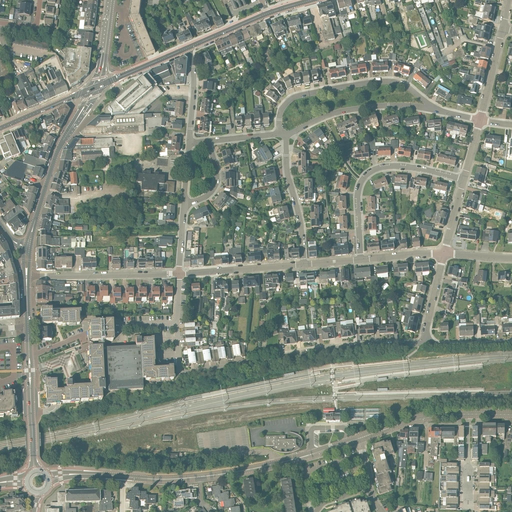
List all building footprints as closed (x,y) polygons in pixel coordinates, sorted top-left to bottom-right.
[(147,56),(151,55),(155,53),(140,16),(141,0),(132,0),(130,18),(147,56)] [(222,0),(225,6),(230,3),(233,10),(236,9),(236,10),(237,9),(240,8),(241,7),(244,6),(245,5),(247,4),(245,0),(222,0)] [(347,15),(347,14),(343,0),(342,0),(337,2),(339,11),(339,12),(336,13),(338,18),(341,17),(347,15)] [(343,0),(347,14),(353,12),(349,0),(343,0)] [(361,4),(365,3),(364,0),(356,0),(359,10),(362,9),(361,4)] [(31,5),(25,4),(25,1),(18,1),(18,4),(20,4),(19,10),(30,11),(31,5)] [(45,15),(53,16),(58,16),(59,10),(54,9),(55,4),(46,3),(46,8),(45,8),(46,14),(45,14),(45,15)] [(203,5),(204,8),(207,13),(212,11),(208,3),(203,5)] [(336,16),(332,3),(317,7),(320,19),(321,19),(325,31),(322,32),(325,42),(335,39),(334,35),(341,33),(340,26),(335,28),(333,18),(333,17),(336,16)] [(484,6),(482,13),(485,13),(494,15),(495,9),(484,6)] [(77,20),(84,21),(94,23),(94,20),(95,20),(96,16),(95,16),(95,15),(84,13),(83,17),(78,17),(77,20)] [(492,22),(494,15),(485,13),(483,20),(492,22)] [(217,19),(214,14),(211,15),(217,28),(224,25),(220,17),(217,19)] [(44,25),(44,26),(57,28),(57,21),(53,21),(53,16),(45,15),(44,20),(44,19),(44,25)] [(207,19),(206,16),(202,17),(199,19),(200,22),(204,31),(205,30),(206,31),(207,30),(207,29),(210,28),(208,23),(210,23),(208,19),(207,19)] [(293,19),(296,32),(297,32),(300,31),(300,30),(302,30),(299,18),(299,17),(298,17),(297,17),(296,17),(295,18),(293,19)] [(310,17),(302,19),(304,25),(311,24),(310,17)] [(176,20),(186,41),(196,37),(191,26),(187,28),(188,31),(184,33),(184,31),(185,31),(183,27),(185,26),(184,23),(182,24),(180,19),(176,20)] [(291,33),(296,32),(293,19),(290,19),(289,19),(288,19),(288,20),(287,20),(289,29),(291,33)] [(180,44),(186,41),(176,20),(182,33),(179,35),(176,27),(175,27),(174,25),(171,26),(175,33),(180,44)] [(204,31),(200,22),(197,24),(195,20),(193,21),(192,22),(193,25),(193,26),(195,30),(196,29),(198,33),(201,32),(202,32),(204,32),(204,31)] [(94,23),(84,21),(83,28),(83,30),(79,30),(78,30),(93,32),(94,26),(95,23),(94,23)] [(277,24),(283,36),(288,34),(287,30),(287,31),(283,22),(282,22),(281,22),(280,23),(279,23),(277,24)] [(261,32),(262,32),(263,33),(265,32),(266,33),(268,32),(270,36),(272,34),(269,27),(267,28),(265,23),(258,26),(261,32)] [(277,39),(283,36),(277,24),(274,25),(273,26),(272,26),(271,27),(277,39)] [(175,33),(171,26),(171,25),(168,26),(169,30),(161,33),(162,36),(161,37),(161,38),(162,38),(164,45),(165,45),(167,44),(167,46),(170,44),(170,43),(175,41),(172,34),(175,33)] [(491,28),(481,26),(477,25),(477,28),(478,28),(477,32),(480,32),(480,33),(489,35),(491,28)] [(264,38),(261,32),(258,26),(252,29),(256,38),(257,38),(258,41),(264,38)] [(456,27),(450,29),(448,30),(450,39),(459,36),(456,27)] [(253,40),(256,38),(252,29),(246,31),(251,42),(250,40),(253,39),(253,40)] [(92,34),(93,32),(78,30),(78,35),(81,36),(81,40),(92,42),(93,34),(92,34)] [(245,44),(251,42),(246,31),(240,34),(245,43),(245,44)] [(480,32),(477,32),(475,31),(475,34),(479,35),(478,39),(487,42),(489,35),(480,33),(480,32)] [(245,43),(240,34),(234,36),(238,46),(240,50),(246,47),(245,43)] [(232,48),(238,46),(234,36),(228,39),(232,48)] [(440,50),(445,48),(440,36),(435,38),(440,50)] [(226,51),(232,48),(228,39),(222,42),(226,51)] [(91,48),(92,42),(81,40),(80,44),(77,44),(76,46),(83,47),(91,48)] [(227,55),(226,51),(222,42),(215,44),(220,57),(227,55)] [(88,71),(90,51),(66,48),(63,67),(69,79),(66,80),(69,88),(78,84),(88,75),(88,72),(88,71)] [(473,57),(478,58),(488,60),(490,49),(486,48),(486,50),(481,48),(480,52),(478,52),(478,53),(474,53),(473,57)] [(456,52),(458,58),(465,55),(463,49),(456,52)] [(207,54),(207,53),(206,53),(204,54),(203,55),(204,55),(200,57),(206,70),(209,69),(208,67),(212,65),(211,63),(212,63),(208,54),(207,54)] [(186,60),(184,58),(172,63),(169,64),(175,78),(175,81),(179,81),(180,81),(180,85),(184,84),(185,71),(186,60)] [(486,70),(488,60),(478,58),(478,61),(479,61),(479,65),(471,63),(470,67),(474,68),(486,70)] [(347,68),(347,66),(346,59),(342,59),(343,62),(341,63),(341,66),(336,67),(336,70),(338,78),(345,77),(344,69),(347,68)] [(415,67),(420,69),(423,61),(418,59),(415,67)] [(379,60),(380,71),(384,70),(384,72),(388,71),(387,63),(386,60),(383,60),(383,63),(380,63),(380,60),(379,60)] [(401,73),(403,66),(400,65),(401,62),(398,61),(397,64),(396,64),(394,72),(398,73),(398,72),(401,73)] [(357,63),(358,73),(363,73),(363,74),(367,73),(366,65),(364,65),(364,62),(357,63)] [(336,70),(336,67),(336,63),(329,64),(330,71),(329,71),(330,79),(338,78),(336,70)] [(356,74),(358,73),(357,63),(354,63),(350,64),(351,67),(350,67),(352,75),(356,75),(356,74)] [(45,65),(42,67),(50,85),(56,97),(68,92),(55,64),(53,65),(52,64),(50,65),(52,69),(48,71),(45,65)] [(403,66),(401,73),(405,74),(404,75),(408,76),(411,68),(410,68),(411,65),(408,64),(407,67),(403,66)] [(148,74),(151,78),(152,77),(156,86),(162,86),(160,81),(170,76),(166,66),(150,72),(151,73),(149,74),(148,73),(148,74)] [(311,73),(312,79),(313,83),(314,84),(318,83),(318,82),(317,78),(318,77),(321,77),(322,78),(319,68),(314,69),(314,72),(311,73)] [(484,79),(486,70),(474,68),(472,74),(475,74),(475,77),(484,79)] [(420,83),(426,75),(421,70),(419,73),(414,79),(416,82),(417,81),(420,83)] [(294,83),(295,87),(296,86),(296,87),(300,87),(300,86),(301,85),(300,82),(300,81),(303,81),(302,75),(302,74),(302,72),(297,73),(296,75),(293,76),(294,83)] [(24,73),(14,78),(16,83),(14,84),(15,85),(17,84),(20,91),(28,109),(38,105),(29,85),(25,76),(24,73)] [(309,80),(312,79),(311,73),(302,74),(302,75),(303,81),(304,85),(305,85),(305,86),(309,85),(309,84),(309,80)] [(156,87),(151,78),(148,74),(141,81),(141,80),(140,81),(142,82),(137,86),(136,85),(135,85),(135,86),(125,95),(125,94),(124,95),(123,97),(123,96),(122,97),(120,99),(119,99),(119,100),(111,107),(111,117),(139,115),(163,94),(156,87)] [(285,86),(287,90),(288,90),(288,91),(292,89),(291,88),(292,88),(290,84),(291,83),(294,83),(293,76),(293,74),(287,77),(288,78),(283,80),(282,80),(285,86)] [(475,77),(468,75),(464,74),(463,80),(462,80),(462,81),(461,82),(462,82),(462,83),(462,84),(463,84),(464,84),(465,84),(473,86),(472,89),(471,89),(470,93),(476,94),(478,85),(482,85),(484,79),(475,77)] [(426,75),(420,83),(423,85),(422,86),(425,89),(431,82),(430,82),(432,79),(429,77),(427,80),(425,77),(427,75),(426,75)] [(282,80),(283,80),(282,78),(276,83),(277,84),(273,87),(273,88),(277,92),(280,96),(281,95),(281,96),(284,93),(283,92),(284,92),(282,89),(282,88),(285,86),(282,80)] [(46,101),(51,99),(48,94),(49,94),(47,91),(45,87),(44,83),(42,81),(40,82),(43,89),(44,88),(45,91),(43,92),(40,85),(39,86),(41,90),(46,101)] [(29,85),(38,105),(44,102),(38,91),(37,87),(34,88),(31,83),(29,85)] [(217,84),(204,83),(203,91),(217,92),(217,84)] [(50,85),(46,87),(45,87),(47,91),(49,94),(48,94),(51,99),(56,97),(50,85)] [(44,102),(46,101),(41,90),(39,86),(37,87),(38,91),(44,102)] [(273,88),(273,87),(272,86),(268,91),(269,92),(266,97),(271,101),(275,103),(275,102),(276,103),(278,99),(277,99),(278,98),(274,96),(274,95),(277,92),(273,88)] [(445,100),(449,94),(438,87),(434,93),(445,100)] [(13,98),(9,100),(16,115),(28,109),(20,91),(15,93),(17,96),(13,98)] [(471,105),(472,99),(464,98),(464,96),(459,95),(457,104),(461,106),(462,103),(471,105)] [(503,109),(504,97),(504,100),(497,99),(496,108),(503,109)] [(504,97),(503,109),(510,110),(511,101),(511,97),(504,97)] [(167,109),(182,110),(183,104),(182,104),(182,101),(176,101),(176,103),(175,103),(172,103),(172,106),(167,106),(167,109)] [(202,108),(213,109),(213,105),(212,105),(212,102),(202,101),(202,108)] [(5,120),(9,118),(4,107),(0,109),(5,120)] [(65,107),(52,113),(55,120),(61,118),(61,117),(65,119),(69,111),(65,107)] [(182,110),(167,109),(164,108),(163,111),(164,111),(164,112),(174,113),(174,116),(182,116),(182,110)] [(263,115),(262,109),(253,110),(254,114),(254,116),(254,123),(255,127),(256,128),(259,128),(259,127),(260,127),(260,123),(260,122),(263,122),(263,115)] [(263,115),(263,122),(264,126),(264,127),(269,127),(269,126),(269,122),(269,121),(271,121),(271,118),(269,118),(269,115),(272,115),(272,112),(266,112),(266,115),(263,115)] [(245,117),(245,114),(240,115),(239,118),(236,118),(236,121),(235,122),(234,121),(235,126),(237,125),(237,129),(237,130),(242,129),(242,128),(242,125),(243,124),(245,124),(245,117)] [(254,116),(254,114),(249,114),(248,117),(245,117),(245,124),(246,128),(247,128),(247,129),(251,128),(250,127),(251,127),(251,124),(251,123),(254,123),(254,116)] [(139,115),(111,117),(105,117),(100,117),(100,118),(98,118),(80,133),(81,135),(138,132),(144,132),(144,126),(143,119),(151,119),(151,115),(139,115)] [(369,118),(371,125),(375,136),(376,136),(375,131),(377,130),(375,127),(378,126),(375,116),(369,118)] [(390,118),(392,125),(395,125),(395,126),(399,125),(396,116),(390,118)] [(50,126),(50,125),(52,124),(51,122),(54,121),(52,117),(43,121),(46,128),(50,126),(50,127),(50,126)] [(56,138),(65,119),(61,117),(61,118),(60,119),(57,124),(54,123),(49,134),(52,136),(56,138)] [(365,128),(371,125),(369,118),(362,121),(365,128)] [(386,127),(392,125),(390,118),(383,120),(386,127)] [(412,119),(413,127),(420,125),(418,118),(412,119)] [(353,131),(354,134),(356,133),(355,130),(359,129),(357,124),(355,119),(349,121),(352,129),(353,131)] [(346,131),(352,129),(349,121),(343,124),(348,137),(348,136),(346,131)] [(453,132),(455,125),(448,123),(446,131),(453,132)] [(345,138),(348,137),(343,124),(337,126),(341,136),(344,134),(345,138)] [(212,126),(210,126),(200,125),(200,132),(209,133),(211,133),(212,126)] [(459,134),(461,126),(455,125),(453,132),(452,135),(456,136),(456,135),(459,136),(459,135),(459,134)] [(313,134),(322,145),(324,143),(322,140),(325,138),(319,130),(313,134)] [(21,134),(20,131),(13,134),(15,140),(14,140),(19,150),(23,148),(21,143),(28,140),(24,132),(21,134)] [(55,141),(51,139),(46,137),(44,133),(41,139),(43,139),(41,144),(44,145),(43,146),(51,149),(55,141)] [(320,146),(322,145),(313,134),(308,138),(317,149),(315,146),(318,144),(320,146)] [(3,139),(0,141),(0,148),(5,160),(11,157),(12,159),(20,155),(11,135),(3,138),(3,139)] [(492,146),(494,138),(487,137),(485,145),(492,146)] [(314,150),(317,149),(308,138),(303,142),(305,144),(302,146),(306,151),(309,149),(308,148),(310,146),(311,149),(313,148),(314,150)] [(494,138),(492,146),(499,147),(500,139),(494,138)] [(384,149),(384,146),(378,147),(375,147),(375,139),(372,139),(372,140),(372,142),(372,150),(375,150),(376,155),(378,155),(378,157),(384,156),(384,149)] [(394,150),(395,149),(395,141),(391,141),(391,146),(384,146),(384,149),(384,156),(390,156),(390,150),(394,150)] [(44,145),(41,144),(39,143),(37,146),(41,147),(40,150),(36,149),(36,150),(49,155),(50,150),(51,149),(43,146),(44,145)] [(109,148),(110,149),(110,147),(115,146),(115,143),(113,143),(67,146),(62,152),(109,148)] [(435,154),(435,149),(436,145),(433,145),(432,151),(425,150),(425,152),(423,160),(430,161),(431,155),(431,153),(435,154)] [(262,157),(270,152),(268,149),(267,150),(265,147),(258,151),(262,157)] [(62,152),(60,163),(68,162),(114,159),(114,148),(110,149),(62,152)] [(361,149),(362,159),(365,159),(364,158),(369,158),(368,151),(369,151),(369,148),(366,148),(361,149)] [(47,162),(49,155),(36,150),(35,151),(33,150),(31,157),(47,162)] [(232,157),(240,155),(241,154),(240,151),(231,154),(230,151),(222,153),(224,160),(232,157)] [(451,155),(451,153),(450,152),(445,151),(444,156),(442,163),(448,165),(450,158),(451,155)] [(270,152),(262,157),(258,159),(260,163),(264,161),(265,163),(272,158),(271,155),(272,155),(270,152)] [(47,162),(31,157),(29,156),(26,155),(23,164),(27,165),(44,170),(46,163),(47,162)] [(232,157),(224,160),(226,166),(229,165),(235,163),(235,164),(238,163),(237,159),(237,160),(236,159),(238,158),(237,156),(232,157)] [(22,183),(24,175),(25,174),(26,168),(27,165),(23,164),(16,162),(9,170),(3,175),(4,176),(16,181),(21,182),(22,183)] [(66,174),(68,162),(60,163),(58,174),(66,174)] [(476,175),(486,178),(488,171),(487,171),(488,168),(495,170),(496,167),(484,163),(482,170),(477,168),(477,169),(476,175)] [(26,168),(25,174),(24,175),(41,180),(44,170),(27,165),(26,168)] [(237,174),(237,168),(230,169),(230,174),(226,174),(226,181),(234,181),(234,174),(237,174)] [(306,168),(298,169),(298,175),(302,175),(302,178),(307,178),(307,175),(308,175),(308,171),(308,168),(306,168)] [(266,177),(276,175),(275,172),(274,172),(273,169),(265,170),(266,177)] [(135,175),(135,183),(141,183),(141,191),(156,192),(162,193),(174,193),(175,182),(164,181),(164,177),(158,176),(158,172),(150,172),(150,171),(146,171),(146,172),(142,172),(142,175),(135,175)] [(67,185),(77,185),(77,176),(76,173),(69,174),(70,183),(66,183),(67,185)] [(276,175),(266,177),(263,178),(264,184),(276,182),(275,179),(276,179),(276,175)] [(485,181),(486,178),(476,175),(474,182),(478,183),(477,186),(481,188),(483,181),(485,181)] [(401,186),(401,176),(395,176),(395,177),(391,177),(392,184),(394,184),(394,187),(400,187),(400,186),(401,186)] [(379,181),(382,188),(388,185),(385,178),(379,181)] [(420,186),(421,179),(415,178),(415,180),(411,179),(410,188),(413,189),(414,185),(420,186)] [(66,182),(67,181),(62,182),(53,179),(52,184),(61,187),(62,187),(66,185),(66,182)] [(234,181),(226,181),(226,188),(231,188),(231,192),(237,193),(237,192),(239,193),(240,190),(239,189),(237,188),(237,187),(238,186),(238,181),(234,181)] [(376,190),(382,188),(379,181),(373,183),(374,184),(371,186),(373,191),(376,190)] [(345,190),(347,184),(337,182),(336,188),(338,188),(338,189),(345,190)] [(62,190),(62,187),(61,187),(52,184),(49,191),(60,194),(67,193),(66,190),(62,190)] [(24,193),(35,197),(37,190),(23,186),(22,189),(25,190),(24,193)] [(271,198),(281,195),(280,192),(279,192),(278,189),(269,191),(270,193),(267,194),(268,198),(271,198)] [(468,202),(477,204),(477,201),(481,202),(483,194),(486,195),(487,192),(480,190),(480,193),(480,194),(479,198),(470,195),(470,196),(468,202)] [(22,199),(24,199),(24,197),(25,197),(25,196),(27,197),(26,200),(25,201),(33,204),(35,197),(24,193),(22,193),(21,196),(23,196),(22,199)] [(218,199),(224,204),(229,208),(229,207),(232,210),(234,207),(230,204),(232,200),(229,197),(228,198),(222,193),(218,199)] [(29,216),(33,205),(33,204),(25,201),(26,200),(24,199),(22,199),(23,196),(21,196),(19,195),(19,198),(17,197),(17,199),(19,204),(23,205),(23,207),(29,216)] [(271,198),(268,198),(270,207),(275,206),(274,205),(279,203),(279,205),(281,204),(281,202),(280,199),(282,199),(281,195),(271,198)] [(368,205),(375,204),(377,204),(377,199),(380,199),(380,195),(375,195),(375,198),(367,199),(368,205)] [(68,206),(68,200),(61,200),(53,198),(53,199),(48,197),(45,204),(46,204),(44,209),(52,210),(52,207),(68,206)] [(220,210),(224,204),(218,199),(214,204),(220,210)] [(1,203),(0,204),(0,215),(1,217),(3,215),(4,216),(15,207),(10,200),(3,205),(1,203),(2,203),(1,203)] [(477,204),(468,202),(466,209),(475,211),(475,210),(478,211),(480,205),(477,204)] [(42,217),(50,219),(54,220),(55,214),(63,214),(69,214),(69,206),(68,206),(52,207),(52,210),(44,209),(42,217)] [(163,214),(173,215),(174,207),(163,206),(163,207),(162,213),(163,213),(163,214)] [(202,218),(203,219),(206,218),(209,216),(206,208),(199,211),(202,218)] [(433,217),(445,221),(448,210),(441,208),(440,213),(438,212),(437,212),(436,212),(435,213),(434,214),(434,215),(433,217)] [(196,221),(202,218),(199,211),(193,213),(196,221)] [(25,218),(21,213),(6,225),(14,235),(24,227),(22,224),(24,223),(23,222),(23,221),(23,220),(25,218)] [(288,213),(279,215),(279,218),(276,219),(277,223),(280,222),(280,221),(289,219),(288,213)] [(173,222),(173,215),(163,214),(162,221),(158,220),(158,225),(165,225),(165,221),(173,222)] [(443,227),(445,221),(433,217),(434,215),(432,219),(435,220),(435,219),(436,219),(434,225),(443,227)] [(50,219),(42,217),(38,232),(56,231),(60,231),(60,228),(56,228),(54,228),(52,228),(52,229),(50,229),(51,225),(59,227),(60,223),(54,222),(52,222),(50,222),(50,219)] [(376,224),(369,225),(369,231),(376,231),(376,234),(381,233),(381,224),(376,224)] [(429,227),(423,226),(419,225),(419,229),(427,230),(426,234),(430,235),(429,239),(436,241),(438,234),(431,233),(432,228),(431,230),(429,230),(429,227)] [(469,230),(469,228),(468,232),(461,231),(460,239),(468,240),(469,230)] [(469,230),(468,240),(476,241),(477,233),(476,233),(477,231),(478,231),(478,229),(469,228),(469,230)] [(498,240),(499,233),(490,232),(490,231),(486,230),(485,241),(489,242),(496,243),(496,240),(498,240)] [(386,231),(386,235),(388,251),(394,250),(393,241),(390,242),(390,240),(389,231),(386,231)] [(255,241),(256,238),(255,237),(252,236),(252,237),(250,237),(249,245),(248,245),(249,250),(250,249),(250,254),(248,254),(247,255),(247,253),(243,253),(243,258),(248,258),(248,263),(255,262),(253,246),(253,245),(255,241)] [(379,251),(378,236),(371,236),(372,240),(374,240),(375,244),(375,245),(373,246),(373,244),(367,245),(368,253),(379,252),(379,251)] [(37,237),(36,249),(74,248),(85,248),(85,237),(56,237),(40,237),(37,237)] [(171,246),(172,239),(165,239),(159,239),(159,243),(153,243),(152,247),(157,247),(160,247),(166,247),(166,245),(167,246),(168,246),(171,246)] [(341,255),(340,247),(337,247),(337,243),(334,244),(334,241),(331,241),(331,247),(334,247),(335,256),(341,255)] [(309,258),(317,258),(316,242),(312,242),(308,242),(308,249),(309,258)] [(0,258),(9,252),(6,245),(5,243),(0,247),(0,258)] [(259,248),(258,245),(253,246),(255,262),(261,262),(261,257),(265,257),(264,248),(263,248),(259,248)] [(273,250),(274,245),(271,245),(270,249),(272,250),(271,251),(267,251),(267,250),(265,250),(265,248),(264,248),(265,257),(267,256),(268,261),(274,261),(273,250)] [(291,245),(292,259),(299,259),(299,250),(294,250),(294,245),(291,245)] [(74,248),(74,256),(81,256),(81,259),(82,259),(82,270),(91,270),(91,268),(96,268),(96,256),(91,256),(91,259),(84,259),(84,248),(85,248),(74,248)] [(114,259),(112,259),(112,248),(112,255),(108,255),(108,263),(112,263),(112,269),(120,269),(120,261),(120,259),(114,259)] [(46,249),(36,249),(36,262),(47,261),(47,262),(52,261),(52,271),(55,271),(55,269),(55,259),(55,253),(55,249),(46,249)] [(222,265),(221,253),(214,254),(214,251),(210,251),(210,259),(214,258),(214,265),(222,265)] [(6,264),(11,260),(9,252),(0,258),(0,262),(1,262),(4,266),(6,264)] [(221,253),(222,265),(229,264),(229,257),(228,255),(228,253),(221,253)] [(61,267),(63,267),(63,257),(60,257),(60,259),(55,259),(55,269),(61,269),(61,267)] [(63,257),(63,267),(66,267),(66,269),(72,268),(71,258),(66,259),(66,257),(63,257)] [(11,270),(14,269),(11,260),(6,264),(4,266),(3,267),(2,268),(3,271),(6,269),(7,270),(9,269),(9,270),(11,269),(11,270)] [(36,271),(52,271),(52,261),(47,262),(47,261),(36,262),(36,271)] [(415,273),(422,273),(421,264),(414,265),(415,272),(412,272),(412,282),(416,282),(415,273)] [(394,278),(399,278),(399,274),(408,273),(407,265),(398,266),(398,269),(394,270),(394,278)] [(377,275),(388,274),(387,267),(376,268),(377,275)] [(459,278),(461,271),(457,271),(458,269),(449,268),(447,276),(456,278),(459,278)] [(0,271),(0,273),(1,275),(0,275),(0,280),(7,278),(16,276),(14,269),(11,270),(11,269),(9,270),(9,269),(7,270),(6,269),(3,271),(0,271)] [(374,283),(374,277),(370,277),(369,269),(362,270),(363,279),(366,278),(367,280),(370,280),(371,284),(374,283)] [(363,281),(363,279),(362,270),(354,271),(355,274),(351,274),(353,285),(356,285),(355,282),(363,281)] [(338,276),(339,282),(339,285),(342,285),(341,282),(342,282),(342,283),(349,282),(348,275),(348,271),(341,271),(341,276),(338,276)] [(339,282),(338,276),(335,276),(335,272),(331,272),(331,273),(327,274),(328,284),(332,284),(332,282),(339,282)] [(485,284),(486,272),(478,272),(478,277),(474,277),(473,285),(478,285),(478,283),(485,284)] [(508,282),(509,274),(498,273),(498,282),(508,282)] [(307,284),(306,275),(303,275),(303,274),(299,274),(299,279),(296,279),(297,285),(297,288),(300,288),(300,287),(307,286),(307,284)] [(318,283),(317,278),(314,278),(314,274),(306,275),(307,284),(318,283)] [(318,285),(328,284),(327,274),(320,274),(320,277),(317,278),(318,283),(318,285)] [(297,285),(296,279),(293,279),(293,275),(286,275),(287,286),(294,286),(294,285),(297,285)] [(0,280),(0,286),(17,285),(16,276),(7,278),(0,280)] [(271,276),(272,292),(276,291),(276,288),(280,287),(280,285),(282,284),(282,277),(279,277),(279,276),(277,276),(275,276),(271,276)] [(251,278),(252,288),(255,288),(256,295),(260,294),(259,288),(260,288),(259,283),(260,283),(260,279),(258,279),(258,277),(251,278)] [(247,288),(252,288),(251,278),(244,279),(244,280),(242,280),(242,285),(244,285),(244,293),(244,295),(248,295),(247,288)] [(222,298),(221,283),(221,282),(217,282),(214,282),(214,283),(214,292),(215,294),(215,299),(222,298)] [(0,294),(1,294),(18,293),(18,285),(17,285),(0,286),(0,294)] [(90,287),(90,285),(87,285),(87,294),(84,294),(84,293),(83,293),(84,302),(89,302),(89,297),(94,297),(94,287),(90,287)] [(107,297),(107,287),(103,287),(103,285),(100,285),(100,294),(97,294),(97,293),(96,293),(96,302),(102,302),(102,297),(107,297)] [(200,295),(200,285),(192,285),(192,292),(193,295),(200,295)] [(424,294),(426,287),(417,285),(415,292),(424,294)] [(443,296),(454,299),(455,292),(454,292),(456,286),(451,285),(450,291),(444,290),(443,296)] [(129,288),(129,286),(125,287),(126,295),(123,295),(123,294),(122,294),(123,304),(128,303),(128,298),(134,298),(133,288),(129,288)] [(142,288),(142,286),(138,286),(138,295),(136,295),(136,294),(135,294),(136,303),(141,303),(141,298),(146,298),(146,288),(142,288)] [(155,288),(155,286),(151,286),(151,295),(149,295),(149,294),(148,294),(149,303),(154,303),(154,298),(159,298),(159,288),(155,288)] [(168,288),(168,286),(164,286),(164,294),(162,294),(162,293),(161,293),(161,303),(167,303),(167,298),(172,298),(172,288),(168,288)] [(116,289),(116,287),(112,287),(113,295),(110,295),(110,304),(115,304),(115,299),(121,299),(120,289),(116,289)] [(12,303),(18,303),(18,293),(1,294),(2,304),(12,303)] [(452,306),(454,299),(443,296),(441,303),(447,304),(445,310),(450,311),(451,305),(452,306)] [(413,305),(422,307),(423,300),(411,297),(410,304),(413,305)] [(0,309),(0,319),(19,318),(18,303),(12,303),(12,308),(0,309)] [(420,313),(422,307),(413,305),(410,304),(408,311),(404,310),(403,313),(410,314),(411,311),(420,313)] [(88,343),(90,343),(109,342),(113,341),(113,339),(113,324),(112,324),(112,322),(111,323),(110,321),(102,321),(102,316),(83,316),(83,315),(80,315),(80,310),(52,312),(52,308),(41,309),(40,313),(40,320),(41,320),(41,324),(57,323),(57,325),(61,325),(61,326),(75,326),(75,325),(79,324),(79,322),(90,321),(90,323),(89,323),(90,333),(87,333),(88,343)] [(497,317),(497,315),(497,313),(494,313),(495,324),(494,324),(494,325),(487,325),(488,336),(495,335),(494,328),(498,328),(497,317)] [(509,325),(509,323),(508,320),(501,320),(500,317),(499,317),(499,315),(497,315),(497,317),(498,328),(502,327),(502,334),(510,333),(509,325)] [(409,324),(417,326),(418,320),(410,318),(410,317),(407,317),(405,324),(409,324)] [(473,325),(476,325),(476,317),(473,317),(473,323),(466,324),(466,328),(466,337),(474,336),(473,325)] [(346,321),(346,328),(348,337),(354,337),(353,331),(356,330),(357,330),(356,324),(353,324),(353,320),(346,321)] [(348,337),(346,328),(343,328),(343,325),(340,326),(340,322),(336,323),(337,326),(337,332),(341,332),(342,338),(348,337)] [(195,331),(195,327),(200,327),(200,323),(185,324),(185,327),(184,327),(184,328),(184,329),(182,329),(183,332),(185,332),(195,331)] [(327,324),(327,330),(329,340),(335,339),(334,333),(337,332),(337,326),(336,323),(327,324)] [(417,326),(409,324),(405,324),(404,323),(403,326),(408,327),(407,331),(415,333),(417,326)] [(315,335),(318,335),(318,329),(317,325),(313,325),(314,329),(311,329),(311,332),(308,332),(310,342),(316,341),(315,335)] [(487,325),(484,325),(479,325),(480,328),(481,336),(488,336),(487,325)] [(51,333),(51,328),(42,329),(42,340),(45,340),(45,341),(46,341),(46,340),(51,340),(51,336),(52,336),(52,333),(51,333)] [(329,340),(327,330),(321,331),(321,328),(318,329),(318,335),(322,334),(323,341),(329,340)] [(310,342),(308,332),(305,333),(305,330),(298,331),(299,337),(303,337),(304,343),(310,342)] [(195,339),(195,335),(200,334),(200,331),(195,331),(185,332),(185,335),(184,336),(183,336),(183,340),(186,339),(195,339)] [(296,338),(299,337),(298,331),(295,331),(295,334),(289,335),(291,345),(297,344),(296,338)] [(291,345),(289,335),(283,335),(283,333),(279,333),(278,340),(281,340),(284,339),(285,345),(291,345)] [(141,347),(142,380),(143,380),(143,379),(145,379),(145,381),(149,381),(149,382),(170,381),(170,380),(173,380),(173,371),(173,366),(172,366),(172,367),(168,367),(168,368),(153,369),(153,368),(154,368),(154,365),(155,365),(153,339),(153,340),(143,340),(143,342),(141,342),(140,340),(139,340),(139,336),(134,336),(134,340),(135,340),(136,347),(141,347)] [(186,339),(186,342),(185,342),(184,343),(185,344),(183,344),(183,347),(196,346),(195,342),(201,342),(201,338),(195,339),(186,339)] [(220,342),(223,341),(217,343),(218,350),(214,350),(216,362),(219,362),(219,361),(219,360),(220,360),(220,359),(223,358),(220,342)] [(231,360),(229,348),(225,349),(223,341),(220,342),(223,358),(226,358),(226,359),(227,359),(227,360),(231,360)] [(234,356),(238,356),(235,341),(231,341),(233,347),(229,348),(231,360),(234,359),(233,358),(234,358),(235,357),(234,356)] [(235,341),(238,356),(241,355),(241,356),(242,357),(242,358),(246,357),(245,351),(245,347),(239,347),(239,345),(240,342),(232,341),(231,341),(235,341)] [(205,362),(208,361),(205,346),(202,347),(203,352),(199,353),(201,365),(204,364),(204,363),(205,362)] [(216,362),(214,350),(210,351),(209,346),(205,346),(208,361),(211,360),(211,361),(212,362),(213,363),(216,362)] [(45,378),(44,378),(43,378),(43,379),(42,380),(43,382),(44,383),(45,383),(45,385),(44,385),(44,394),(46,394),(46,403),(45,403),(44,404),(44,405),(44,407),(45,408),(46,408),(47,408),(48,408),(49,407),(49,405),(61,405),(61,403),(79,403),(79,401),(97,400),(97,399),(102,399),(102,391),(104,391),(105,391),(102,349),(102,347),(90,348),(89,348),(89,357),(87,357),(88,367),(90,367),(90,372),(91,372),(92,380),(90,380),(90,385),(91,385),(91,386),(82,386),(83,387),(72,388),(71,385),(74,384),(72,379),(69,380),(69,382),(66,382),(67,390),(57,390),(57,380),(48,380),(48,379),(47,378),(45,378)] [(110,349),(104,349),(102,349),(105,391),(143,389),(142,380),(141,347),(136,347),(115,348),(115,347),(110,347),(110,349)] [(201,365),(199,353),(195,354),(194,348),(191,349),(193,364),(196,363),(196,364),(197,364),(198,364),(198,365),(201,365)] [(190,364),(193,364),(191,349),(187,349),(188,355),(184,355),(186,367),(189,367),(189,366),(190,365),(190,364)] [(46,363),(40,364),(41,373),(48,371),(46,363)] [(14,398),(14,393),(3,394),(3,399),(1,399),(1,397),(0,397),(0,417),(3,418),(3,416),(11,415),(11,417),(17,417),(17,411),(15,411),(14,403),(16,403),(16,398),(14,398)] [(367,408),(368,419),(380,418),(379,408),(367,408)] [(326,415),(326,422),(340,422),(340,415),(335,415),(335,413),(329,413),(329,415),(326,415)] [(504,425),(496,425),(496,435),(499,435),(499,440),(505,440),(504,425)] [(407,444),(407,452),(409,452),(410,449),(417,449),(419,429),(409,429),(409,439),(410,439),(410,441),(408,441),(408,431),(408,432),(407,443),(407,444)] [(441,429),(441,439),(454,439),(454,446),(458,446),(458,430),(441,429)] [(408,432),(408,431),(404,430),(404,431),(400,431),(399,438),(405,439),(405,441),(404,441),(404,444),(401,444),(401,442),(397,442),(397,448),(398,458),(397,467),(406,469),(407,452),(407,444),(407,443),(408,432)] [(301,448),(302,445),(303,442),(302,439),(301,437),(299,436),(296,434),(293,433),(290,432),(292,433),(295,434),(297,435),(299,436),(301,438),(302,440),(302,442),(300,442),(298,447),(296,445),(296,440),(285,440),(285,436),(265,436),(266,446),(275,446),(272,449),(271,448),(270,449),(273,450),(276,451),(279,452),(283,453),(286,453),(290,453),(292,452),(295,451),(298,450),(301,448)] [(385,444),(384,442),(372,446),(374,452),(372,453),(375,461),(372,462),(373,464),(374,463),(374,464),(374,465),(378,476),(376,477),(379,488),(377,489),(379,495),(391,491),(390,485),(391,485),(388,473),(390,473),(384,457),(394,454),(390,442),(385,444)] [(487,454),(487,445),(482,445),(482,443),(478,443),(478,449),(482,449),(482,454),(487,454)] [(447,472),(459,472),(459,467),(457,467),(457,464),(441,464),(441,467),(447,467),(447,472)] [(432,481),(433,474),(425,473),(424,481),(432,481)] [(457,483),(457,479),(440,479),(440,482),(446,483),(446,487),(458,487),(459,483),(457,483)] [(244,482),(247,500),(256,499),(253,480),(244,482)] [(281,481),(284,500),(293,498),(292,490),(292,488),(290,480),(281,481)] [(212,495),(220,493),(220,491),(223,490),(222,485),(216,486),(217,487),(211,488),(212,495)] [(65,493),(65,494),(65,495),(64,495),(64,496),(65,496),(65,503),(69,503),(83,503),(99,503),(99,492),(90,492),(90,488),(74,488),(74,492),(65,493)] [(101,488),(99,490),(99,492),(99,503),(99,511),(103,511),(105,511),(112,511),(112,510),(112,504),(111,503),(111,502),(113,501),(112,500),(113,499),(112,498),(111,499),(111,491),(110,491),(103,491),(101,488)] [(146,493),(138,492),(138,489),(131,489),(131,492),(129,492),(129,494),(125,494),(125,500),(129,501),(129,509),(132,509),(132,511),(140,511),(140,510),(147,511),(147,504),(155,505),(155,496),(146,496),(146,493)] [(196,490),(179,491),(180,491),(180,494),(176,494),(176,500),(173,500),(174,508),(183,507),(183,499),(196,498),(196,490)] [(218,502),(226,501),(226,498),(229,497),(228,492),(222,493),(223,494),(220,494),(220,493),(212,495),(212,496),(217,495),(218,502)] [(65,511),(65,503),(65,496),(64,496),(64,495),(65,495),(65,494),(58,494),(58,508),(49,508),(49,510),(47,510),(47,511),(65,511)] [(456,498),(456,495),(440,494),(440,498),(446,498),(446,502),(458,502),(458,498),(456,498)] [(13,505),(23,504),(22,497),(22,496),(19,496),(19,497),(9,499),(4,499),(5,503),(12,502),(13,505)] [(284,500),(285,511),(295,511),(295,509),(294,507),(293,498),(284,500)] [(224,509),(234,508),(234,505),(235,504),(234,499),(228,500),(228,501),(226,501),(218,502),(218,503),(223,502),(224,509)] [(369,511),(366,502),(361,504),(360,501),(336,508),(337,509),(336,509),(335,508),(333,509),(334,511),(333,511),(369,511)] [(75,511),(76,509),(72,509),(69,509),(69,503),(65,503),(65,511),(75,511)]
